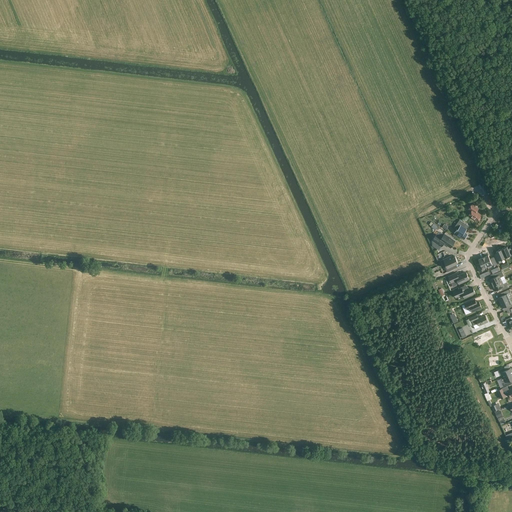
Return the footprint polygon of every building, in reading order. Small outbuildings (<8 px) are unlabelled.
[(477,221),(482,215),(477,212),(479,209),(472,204),(468,209),(471,211),(468,215),(477,221)] [(465,232),(467,229),(469,226),(459,219),(457,223),(460,225),(458,229),(457,229),(454,233),(464,239),(468,234),(465,232)] [(438,232),(436,234),(432,240),(441,246),(444,243),(451,248),(455,241),(444,234),(441,232),(438,232)] [(507,247),(502,249),(505,257),(510,255),(511,257),(511,250),(511,248),(508,249),(507,247)] [(505,257),(502,249),(496,252),(497,254),(494,255),(498,263),(501,262),(500,260),(505,257)] [(488,255),(483,257),(487,267),(491,265),(492,267),(497,265),(494,257),(490,259),(488,255)] [(447,272),(453,269),(451,266),(458,263),(455,257),(453,258),(452,256),(443,259),(446,266),(445,267),(447,272)] [(483,268),(487,267),(483,257),(478,259),(480,263),(476,264),(480,272),(484,270),(483,268)] [(490,279),(492,285),(501,281),(500,278),(504,276),(502,271),(495,274),(496,276),(490,279)] [(459,284),(469,279),(466,272),(458,276),(457,273),(448,276),(451,283),(457,280),(459,284)] [(501,281),(492,285),(495,290),(501,287),(503,290),(509,287),(507,282),(503,284),(501,281)] [(457,297),(459,296),(463,295),(464,298),(475,293),(472,287),(463,291),(461,288),(454,291),(457,297)] [(498,298),(500,303),(511,297),(511,294),(510,289),(502,292),(504,295),(498,298)] [(511,297),(500,303),(502,308),(508,305),(509,308),(511,306),(511,297)] [(476,302),(475,299),(464,304),(467,309),(470,308),(472,312),(482,308),(479,301),(476,302)] [(470,318),(473,325),(478,323),(479,326),(488,322),(485,315),(478,318),(477,315),(470,318)] [(477,344),(493,336),(489,329),(477,334),(478,335),(474,338),(477,344)] [(502,374),(504,377),(511,373),(511,371),(511,368),(506,370),(505,367),(498,371),(500,376),(502,374)] [(503,387),(511,383),(510,380),(511,379),(511,373),(504,377),(505,380),(501,382),(503,387)] [(501,399),(506,397),(502,388),(497,390),(501,399)]
